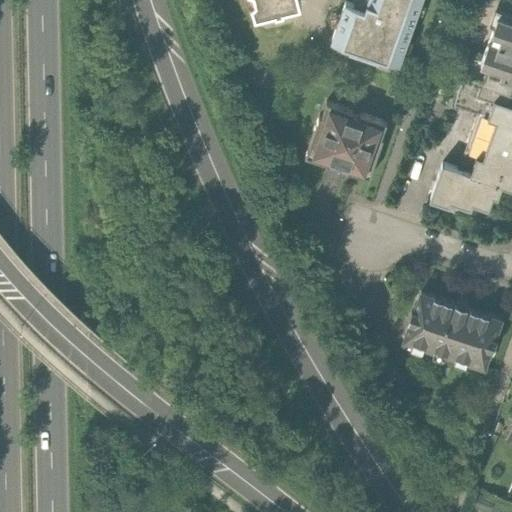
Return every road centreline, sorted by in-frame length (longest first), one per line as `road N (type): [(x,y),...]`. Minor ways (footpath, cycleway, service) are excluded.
road 1 (trunk): [(398,511),(357,456),(243,247),(144,0)]
road 2 (trunk): [(50,511),(39,0)]
road 3 (trunk): [(0,270),(82,354),(283,511)]
road 4 (trunk): [(0,234),(4,511)]
road 5 (residential): [(511,270),(413,235),(370,236)]
